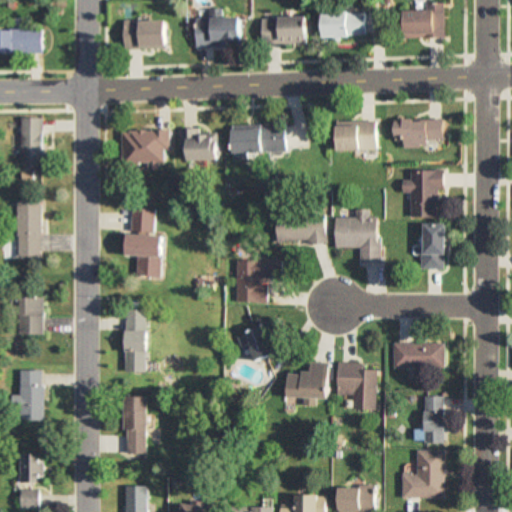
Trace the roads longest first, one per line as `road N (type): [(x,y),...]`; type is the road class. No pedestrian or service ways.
road 1 (residential): [(511,76),(0,93)]
road 2 (residential): [(85,0),(85,511)]
road 3 (residential): [(482,511),(482,0)]
road 4 (residential): [(482,304),(333,305)]
